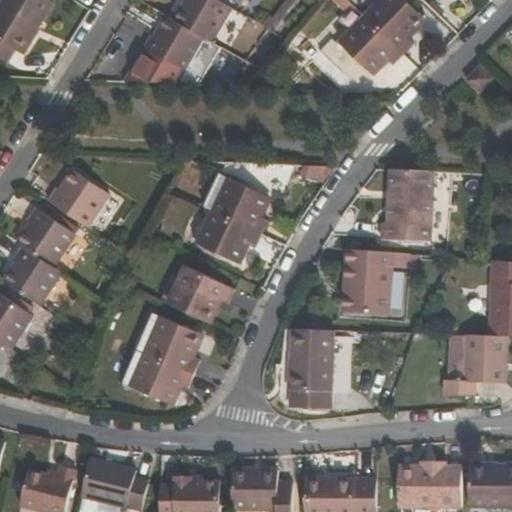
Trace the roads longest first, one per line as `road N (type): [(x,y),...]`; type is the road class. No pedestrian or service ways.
road 1 (residential): [(235,441),(235,414),(272,304),(351,171),(511,4)]
road 2 (residential): [(511,428),(235,441)]
road 3 (residential): [(235,441),(135,442),(0,411)]
road 4 (residential): [(0,191),(119,0)]
